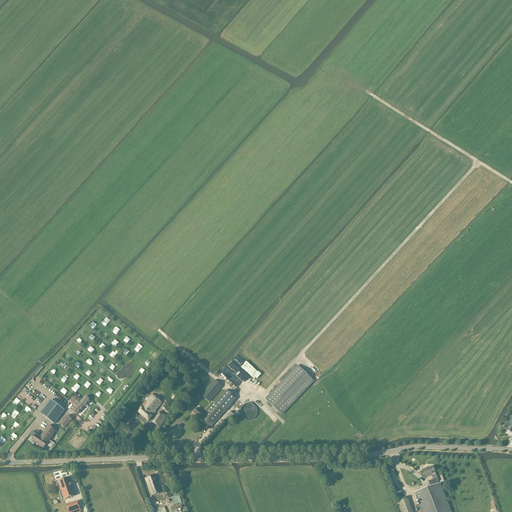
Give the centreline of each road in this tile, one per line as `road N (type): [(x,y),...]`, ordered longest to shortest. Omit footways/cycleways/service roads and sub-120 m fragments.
road 1 (unclassified): [(511,449),(0,462)]
road 2 (track): [(200,457),(201,441),(244,394),(264,393),(481,159)]
road 3 (track): [(511,178),(369,87)]
